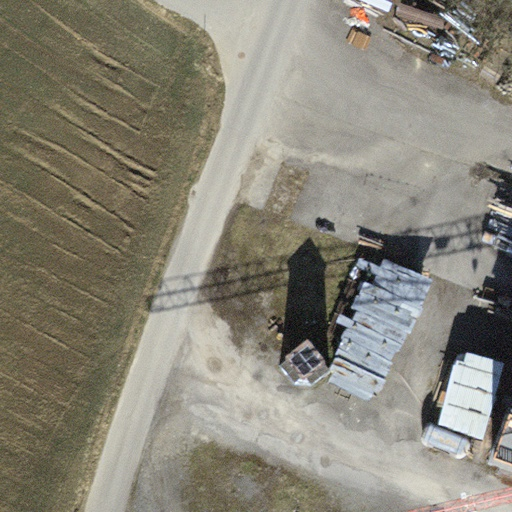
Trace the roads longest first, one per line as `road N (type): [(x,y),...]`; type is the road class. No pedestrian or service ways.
road 1 (track): [(405,511),(477,111),(276,38)]
road 2 (track): [(119,511),(276,38)]
road 3 (track): [(168,363),(511,501)]
